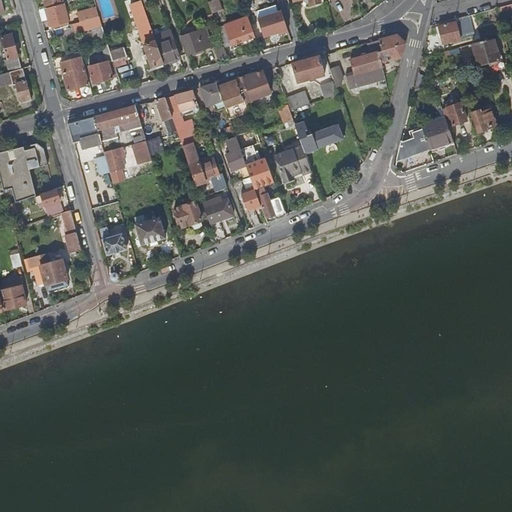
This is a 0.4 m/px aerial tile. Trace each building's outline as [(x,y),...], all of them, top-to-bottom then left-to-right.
[(42,0),(45,9),(62,4),(60,0),(42,0)] [(205,0),(216,30),(224,27),(219,14),(221,13),(216,0),(205,0)] [(277,5),(255,10),(257,16),(278,11),(277,5)] [(510,5),(496,9),(497,14),(511,10),(510,5)] [(97,6),(77,12),(80,22),(73,24),(76,34),(102,26),(97,6)] [(157,46),(143,7),(134,10),(141,28),(138,29),(144,46),(143,46),(151,68),(163,64),(157,46)] [(50,30),(68,25),(63,8),(46,12),(50,30)] [(455,21),(456,24),(461,42),(474,39),(468,17),(455,21)] [(247,18),(224,27),(231,46),(254,38),(247,18)] [(461,42),(456,24),(438,29),(443,48),(461,42)] [(205,30),(181,38),(187,57),(211,49),(205,30)] [(18,57),(11,35),(0,37),(0,43),(2,43),(7,60),(18,57)] [(380,65),(402,58),(405,44),(396,36),(378,41),(379,47),(381,52),(377,53),(380,65)] [(476,68),(484,66),(499,61),(493,39),(469,46),(476,68)] [(163,64),(179,58),(173,41),(157,46),(163,64)] [(368,50),(379,47),(378,41),(366,44),(368,50)] [(112,62),(125,58),(122,50),(109,53),(112,62)] [(380,65),(377,53),(350,61),(355,76),(346,79),(350,91),(385,81),(381,69),(380,65)] [(59,64),(79,58),(78,56),(58,62),(59,64)] [(324,76),(319,57),(292,64),(297,83),(324,76)] [(87,86),(79,58),(59,64),(66,92),(87,86)] [(127,64),(125,58),(112,62),(114,68),(127,64)] [(107,62),(88,67),(93,84),(112,80),(107,62)] [(330,70),(334,81),(335,83),(343,80),(338,67),(330,70)] [(387,80),(396,82),(399,69),(396,68),(395,71),(389,70),(387,80)] [(30,100),(22,69),(0,75),(0,81),(1,84),(11,82),(12,86),(15,85),(20,103),(30,100)] [(244,102),(244,103),(270,93),(262,72),(235,80),(244,102)] [(221,99),(225,109),(244,102),(235,80),(225,83),(223,86),(217,88),(221,99)] [(335,83),(334,81),(320,86),(325,99),(338,93),(335,83)] [(208,105),(221,99),(217,88),(216,85),(198,90),(199,94),(203,93),(208,105)] [(445,107),(459,101),(455,91),(441,97),(445,107)] [(195,110),(188,92),(174,96),(179,111),(185,109),(186,113),(195,110)] [(285,99),(288,106),(290,111),(309,104),(305,92),(285,99)] [(162,121),(171,118),(164,99),(155,101),(162,121)] [(244,102),(225,109),(229,120),(248,113),(244,103),(244,102)] [(442,109),(444,117),(449,115),(454,130),(469,124),(461,103),(442,109)] [(278,109),(284,124),(293,121),(290,111),(288,106),(278,109)] [(101,144),(103,151),(117,147),(115,139),(119,138),(115,126),(121,124),(124,132),(129,131),(130,133),(135,131),(136,133),(142,132),(135,107),(93,118),(101,144)] [(492,109),(473,115),(477,130),(497,124),(492,109)] [(84,149),(101,144),(93,118),(67,125),(72,144),(82,141),(84,149)] [(303,146),(305,152),(343,138),(338,124),(306,136),(304,130),(306,130),(303,122),(294,124),(303,146)] [(435,122),(422,127),(422,130),(426,140),(441,134),(445,142),(452,139),(446,122),(436,125),(435,122)] [(397,163),(430,151),(426,140),(422,130),(412,134),(414,139),(402,143),(397,163)] [(150,157),(143,135),(137,137),(138,141),(133,143),(139,165),(151,161),(150,157)] [(149,140),(152,154),(162,152),(159,138),(149,140)] [(243,159),(236,139),(228,142),(232,153),(227,155),(232,171),(246,166),(243,159)] [(199,153),(194,142),(182,147),(185,157),(199,153)] [(36,144),(0,153),(0,181),(1,185),(5,203),(36,195),(29,169),(46,164),(42,148),(36,144)] [(312,172),(305,152),(303,146),(274,157),(285,185),(295,182),(294,179),(312,172)] [(122,149),(119,150),(104,155),(110,174),(111,173),(114,184),(124,181),(121,171),(124,169),(122,161),(125,160),(122,149)] [(275,217),(270,202),(267,195),(265,196),(262,188),(274,184),(265,160),(250,166),(247,157),(243,159),(246,166),(250,177),(255,190),(261,207),(266,220),(275,217)] [(198,163),(189,167),(196,187),(206,183),(205,180),(218,175),(213,160),(199,165),(198,163)] [(216,189),(226,187),(223,177),(213,180),(216,189)] [(331,185),(319,190),(323,202),(333,198),(335,196),(331,185)] [(60,202),(56,189),(33,197),(35,203),(37,205),(40,204),(40,207),(60,202)] [(248,212),(261,207),(255,190),(241,196),(248,212)] [(91,205),(99,202),(96,192),(88,195),(91,205)] [(221,198),(203,205),(216,243),(226,240),(220,222),(234,216),(228,201),(222,203),(221,198)] [(270,202),(275,217),(285,213),(279,199),(270,202)] [(195,204),(174,212),(179,224),(183,223),(184,228),(201,222),(195,204)] [(60,214),(66,236),(76,234),(70,212),(60,214)] [(158,219),(133,226),(139,247),(164,240),(158,219)] [(76,234),(66,236),(65,236),(70,254),(81,251),(76,234)] [(123,234),(102,240),(106,256),(127,250),(123,234)] [(14,266),(21,265),(18,252),(11,254),(14,266)] [(67,281),(62,260),(40,266),(45,286),(67,281)] [(110,276),(111,281),(113,283),(117,281),(118,278),(117,274),(114,273),(111,274),(110,276)] [(20,284),(0,289),(0,291),(5,309),(25,303),(20,284)]
